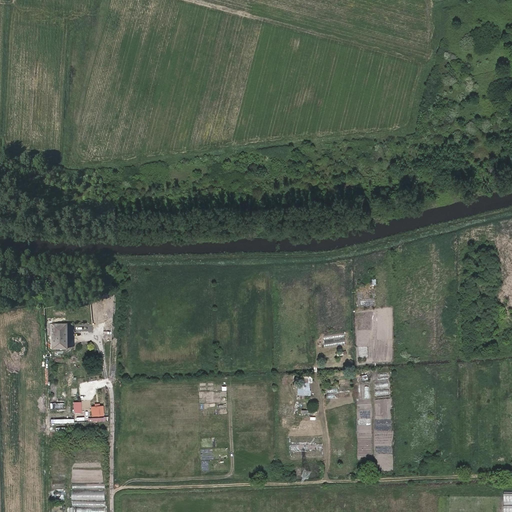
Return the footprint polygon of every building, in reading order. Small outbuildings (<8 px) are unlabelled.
[(104,294),(93,297),(95,304),(106,301),(104,294)] [(66,348),(66,323),(51,323),(51,348),(66,348)] [(384,392),(384,381),(375,381),(375,392),(384,392)] [(298,383),(298,395),(310,395),(310,383),(298,383)] [(359,384),(358,409),(369,410),(370,386),(364,386),(364,384),(359,384)] [(338,398),(338,392),(350,391),(349,386),(327,388),(328,399),(338,398)] [(74,402),(73,413),(81,413),(81,402),(74,402)] [(103,404),(90,406),(92,417),(105,415),(103,404)] [(72,490),(71,500),(73,500),(73,505),(81,505),(81,500),(96,500),(96,499),(104,499),(105,491),(72,490)] [(51,499),(64,499),(64,491),(51,491),(51,499)] [(511,511),(511,492),(504,492),(503,511),(511,511)] [(449,511),(495,511),(495,497),(450,497),(449,511)] [(140,511),(140,503),(129,503),(128,511),(140,511)] [(155,511),(155,503),(143,503),(143,511),(155,511)] [(169,511),(170,503),(158,503),(158,511),(169,511)] [(184,511),(185,503),(173,503),(172,511),(184,511)] [(187,511),(199,511),(200,503),(188,503),(187,511)] [(214,511),(215,503),(203,503),(202,511),(214,511)] [(217,503),(217,511),(229,511),(229,504),(217,503)]
